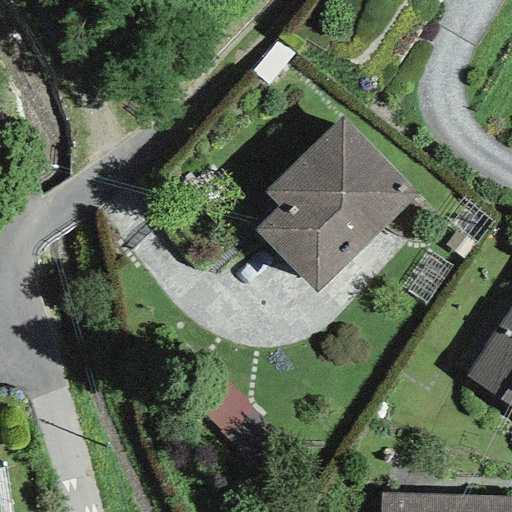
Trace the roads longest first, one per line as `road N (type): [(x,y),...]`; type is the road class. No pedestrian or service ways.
road 1 (residential): [(75,511),(11,283),(13,252),(28,228)]
road 2 (track): [(112,177),(41,0)]
